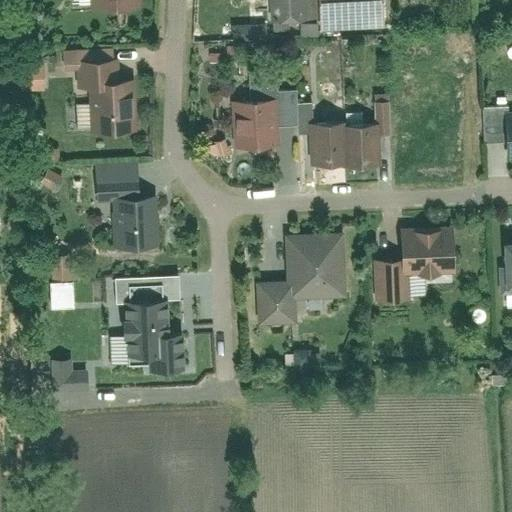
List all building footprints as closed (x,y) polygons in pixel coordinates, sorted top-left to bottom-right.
[(272,0),(273,18),(319,16),(318,0),(272,0)] [(383,0),(318,0),(319,16),(320,31),(385,28),(383,0)] [(233,39),(266,37),(265,23),(232,25),(233,39)] [(92,78),(122,77),(121,56),(76,57),(77,84),(92,84),(92,78)] [(26,88),(46,88),(45,60),(25,60),(26,88)] [(252,96),(279,95),(279,87),(278,69),(251,69),(252,96)] [(93,128),(140,127),(139,77),(122,77),(92,78),(92,84),(93,128)] [(279,95),(280,122),(300,122),(299,100),(299,87),(279,87),(279,95)] [(236,96),(237,145),(280,144),(280,122),(279,95),(252,96),(236,96)] [(381,122),(381,132),(393,132),(392,98),(380,98),(381,122)] [(313,99),(299,100),(300,122),(300,129),(314,128),(314,119),(313,99)] [(487,139),(511,138),(510,109),(510,102),(486,103),(487,139)] [(346,118),(314,119),(314,128),(315,160),(347,159),(346,123),(346,118)] [(381,122),(346,123),(347,159),(347,165),(382,164),(381,132),(381,122)] [(210,158),(229,150),(224,138),(205,146),(210,158)] [(47,157),(62,157),(62,146),(46,146),(47,157)] [(115,197),(142,196),(141,159),(96,160),(97,198),(115,197)] [(40,182),(55,190),(62,177),(47,169),(40,182)] [(116,244),(162,243),(161,196),(142,196),(115,197),(116,244)] [(456,270),(455,222),(403,224),(404,256),(404,271),(411,271),(456,270)] [(347,293),(346,228),(287,230),(289,277),(289,295),(298,295),(347,293)] [(70,265),(70,254),(50,254),(49,277),(82,278),(82,265),(70,265)] [(404,271),(404,256),(377,256),(378,299),(411,299),(411,271),(404,271)] [(289,295),(289,277),(259,278),(260,321),(298,320),(298,295),(289,295)] [(71,280),(48,281),(49,308),(73,307),(71,280)] [(163,298),(124,300),(126,350),(150,349),(151,367),(181,366),(179,332),(165,332),(163,298)] [(49,358),(50,391),(87,389),(86,369),(72,369),(71,357),(49,358)]
